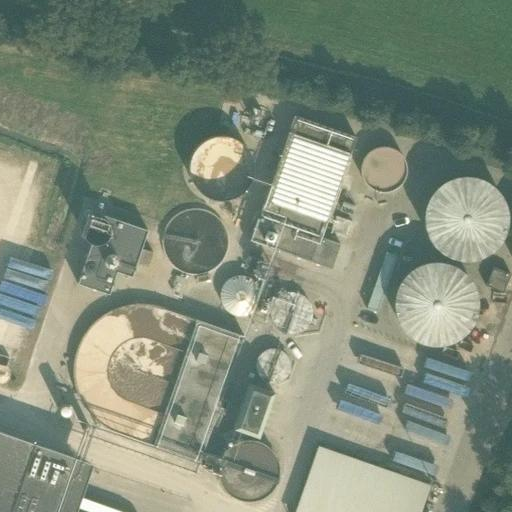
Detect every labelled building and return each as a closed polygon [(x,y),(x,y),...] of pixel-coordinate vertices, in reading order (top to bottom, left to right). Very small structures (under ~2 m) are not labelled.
[(293,115),(249,240),(331,268),(340,244),(321,237),(355,137),(293,115)] [(219,136),(211,138),(204,140),(198,146),(193,152),(190,160),(189,166),(189,176),(192,182),(197,190),(203,195),(211,199),(218,200),(225,200),(231,199),(238,196),(242,192),(247,187),(250,182),(252,176),(253,166),(252,160),(248,151),(245,146),(239,142),(232,138),(225,136),(219,136)] [(398,147),(371,156),(380,186),(407,177),(398,147)] [(444,181),(435,187),(428,196),(424,206),(422,216),(423,227),(427,237),(433,246),(438,251),(443,255),(451,258),(460,260),(471,260),(481,257),(490,252),(498,244),(503,235),(506,225),(507,215),(504,204),(500,194),(493,186),(484,181),(475,177),(464,176),(453,177),(444,181)] [(181,211),(174,216),(165,227),(163,232),(162,239),(162,247),(163,253),(167,260),(172,266),(180,272),(188,274),(196,275),(197,283),(210,280),(208,272),(213,270),(220,264),(224,257),(228,249),(229,242),(228,236),(225,227),(221,221),(214,215),(206,211),(199,209),(190,209),(181,211)] [(102,212),(79,282),(110,293),(118,270),(133,275),(149,228),(102,212)] [(424,263),(414,267),(406,273),(399,282),(394,291),(392,302),(393,312),(397,322),(403,331),(411,339),(421,344),(431,346),(441,346),(451,343),(460,338),(468,330),(473,321),(476,311),(477,300),(475,290),(470,281),(463,272),(455,266),(445,262),(434,261),(424,263)] [(493,267),(485,285),(502,293),(510,274),(493,267)] [(221,289),(221,291),(221,293),(221,295),(222,298),(222,300),(224,303),(226,304),(227,306),(229,307),(230,309),(232,309),(234,310),(237,311),(241,312),(243,312),(245,312),(246,311),(248,311),(250,310),(252,309),(253,308),(256,306),(257,304),(259,302),(260,300),(260,299),(261,297),(261,295),(262,293),(262,291),(262,289),(262,288),(261,286),(260,283),(260,282),(258,280),(258,279),(256,276),(253,275),(252,274),(251,273),(249,272),(246,271),(242,271),(238,271),(236,271),(234,272),(232,273),(230,274),(228,276),(226,277),(225,278),(224,280),(223,282),(222,284),(221,286),(221,288),(221,289)] [(312,312),(313,310),(312,308),(312,306),(312,305),(311,303),(310,301),(309,299),(308,298),(307,296),(305,295),(303,293),(300,292),(297,290),(294,290),(292,290),(290,290),(288,290),(286,291),(284,292),(281,293),(279,294),(277,296),(276,298),(275,299),(274,300),(273,303),(272,305),(272,306),(271,309),(271,310),(271,313),(272,314),(272,315),(273,318),(274,320),(275,322),(276,324),(278,325),(280,327),(282,329),(284,329),(286,330),(288,331),(291,331),(294,331),(295,331),(297,330),(299,330),(302,329),(303,328),(306,325),(308,323),(309,322),(310,320),(311,319),(312,317),(312,314),(312,312)] [(141,442),(197,464),(243,336),(197,320),(162,307),(146,304),(137,303),(128,305),(119,308),(105,314),(96,320),(86,331),(79,343),(75,354),(73,365),(73,379),(75,388),(80,401),(85,410),(92,419),(101,426),(108,430),(123,436),(141,442)] [(256,361),(256,362),(256,364),(257,366),(257,367),(258,370),(259,371),(260,373),(262,375),(264,377),(266,378),(268,379),(269,380),(271,380),(274,380),(277,380),(280,379),(282,379),(284,377),(285,376),(287,375),(288,374),(289,372),(291,370),(291,368),(292,366),(292,363),(292,361),(292,359),(292,358),(291,356),(290,354),(289,353),(288,351),(287,350),(286,348),(284,347),(283,346),(281,346),(279,345),(277,345),(274,344),(272,344),(270,345),(267,346),(265,347),(263,348),(262,349),(260,351),(259,352),(258,354),(258,356),(257,357),(257,359),(256,361)] [(233,418),(277,435),(293,393),(248,377),(233,418)] [(0,431),(0,511),(75,511),(92,464),(0,431)] [(279,470),(279,467),(279,464),(279,461),(278,458),(277,456),(276,453),(274,450),(272,448),(271,446),(268,444),(266,442),(264,441),(261,439),(258,438),(255,437),(252,437),(249,436),(247,436),(244,437),(242,437),(238,438),(235,440),(233,441),(230,442),(227,445),(225,448),(223,450),(221,452),(220,456),(218,459),(218,461),(217,464),(217,467),(217,470),(218,473),(218,476),(220,479),(221,482),(223,485),(224,487),(226,489),(228,491),(232,494),(234,495),(237,496),(240,497),(243,498),(246,498),(248,498),(252,498),(255,498),(258,497),(261,496),(263,495),(266,493),(268,491),(271,489),(273,487),(275,484),(276,482),(277,480),(277,478),(278,475),(279,473),(279,470)] [(427,511),(437,481),(323,446),(302,511),(427,511)]
